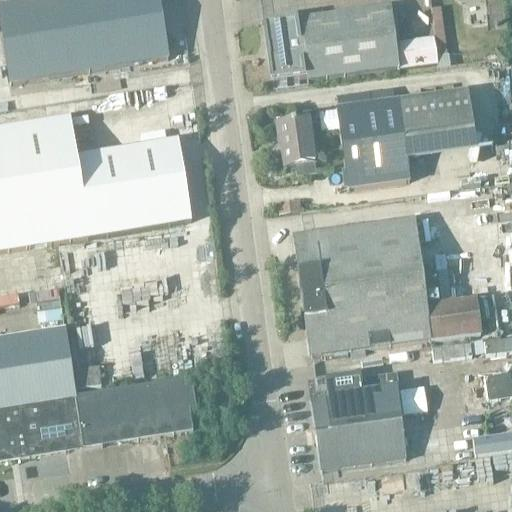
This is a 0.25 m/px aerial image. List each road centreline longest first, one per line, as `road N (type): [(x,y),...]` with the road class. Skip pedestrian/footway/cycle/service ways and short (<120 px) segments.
road 1 (unclassified): [(272,482),(200,0)]
road 2 (unclassified): [(70,511),(272,482)]
